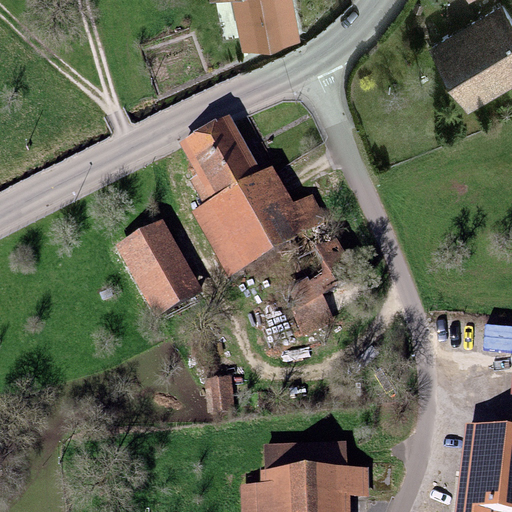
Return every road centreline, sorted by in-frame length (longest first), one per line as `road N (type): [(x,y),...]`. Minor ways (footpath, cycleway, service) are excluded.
road 1 (residential): [(311,59),(406,288),(423,349),(424,440),(401,511)]
road 2 (secondary): [(0,210),(311,59)]
road 3 (track): [(78,0),(109,117),(130,146)]
road 4 (track): [(0,15),(104,102)]
